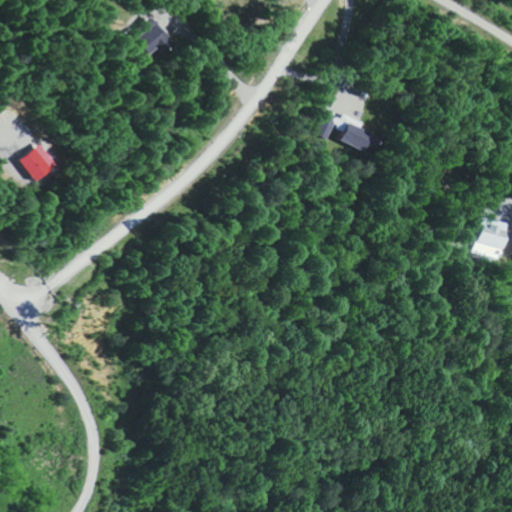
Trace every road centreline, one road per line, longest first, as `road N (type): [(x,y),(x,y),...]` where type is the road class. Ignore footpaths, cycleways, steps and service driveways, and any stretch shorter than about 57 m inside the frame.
road 1 (residential): [(14,307),(223,144),(322,0)]
road 2 (residential): [(0,291),(59,360),(91,430),(88,484),(68,511)]
